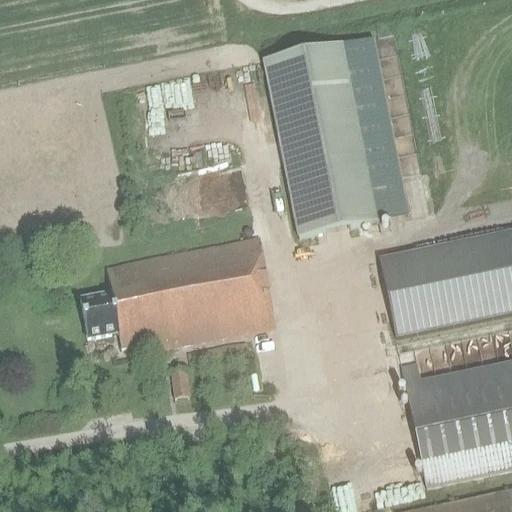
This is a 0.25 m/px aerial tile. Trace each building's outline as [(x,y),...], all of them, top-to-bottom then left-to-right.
[(373,43),(262,65),(297,243),(408,221),(373,43)] [(511,318),(511,236),(379,264),(395,343),(511,318)] [(275,330),(257,241),(107,270),(111,294),(79,300),(87,341),(119,335),(122,352),(157,345),(161,363),(173,361),(171,350),(275,330)] [(427,491),(511,472),(511,364),(420,385),(417,368),(401,372),(427,491)] [(195,377),(193,377),(193,372),(189,373),(172,375),(175,402),(192,400),(192,397),(198,397),(195,377)] [(511,511),(511,493),(429,511),(511,511)]
